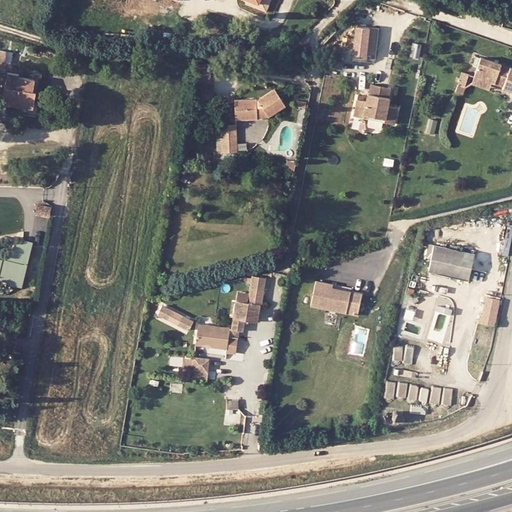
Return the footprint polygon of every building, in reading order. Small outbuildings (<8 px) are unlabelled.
[(288,0),(278,0),(276,6),(265,2),(263,7),(282,15),(288,0)] [(376,58),(380,28),(351,24),(347,54),(376,58)] [(0,61),(8,62),(9,49),(0,48),(0,61)] [(498,79),(511,83),(511,61),(476,50),(470,68),(484,73),(498,78),(498,79)] [(17,68),(0,64),(0,87),(1,88),(0,95),(0,97),(30,103),(35,75),(16,72),(17,68)] [(470,68),(468,75),(481,80),(484,73),(470,68)] [(368,77),(366,87),(385,91),(388,81),(368,77)] [(362,112),(362,109),(382,113),(382,116),(391,118),(394,101),(385,99),(387,91),(385,91),(366,87),(365,87),(364,95),(354,93),(352,110),(362,112)] [(265,116),(284,104),(275,89),(254,101),(234,101),(234,121),(256,121),(256,116),(255,111),(264,111),(265,116)] [(297,99),(305,101),(307,93),(299,91),(297,99)] [(236,124),(219,126),(220,138),(221,143),(236,141),(236,124)] [(289,138),(298,141),(299,133),(291,131),(289,138)] [(236,141),(221,143),(222,154),(237,153),(236,141)] [(222,164),(222,154),(216,155),(212,155),(212,164),(222,164)] [(38,213),(54,215),(55,205),(39,203),(38,213)] [(469,278),(475,250),(434,241),(428,268),(469,278)] [(16,280),(27,281),(28,268),(17,268),(16,280)] [(267,276),(256,274),(251,300),(263,302),(267,276)] [(312,304),(359,312),(362,291),(350,289),(350,292),(332,289),(332,286),(333,282),(316,279),(312,304)] [(415,287),(408,286),(406,292),(413,294),(415,287)] [(493,296),(485,295),(482,313),(479,313),(478,322),(487,323),(495,323),(501,298),(493,296)] [(164,304),(160,314),(194,328),(198,317),(164,304)] [(197,335),(227,339),(230,328),(231,319),(199,315),(197,335)] [(236,345),(238,329),(230,328),(227,339),(227,344),(236,345)] [(211,378),(211,356),(186,356),(186,378),(211,378)]
